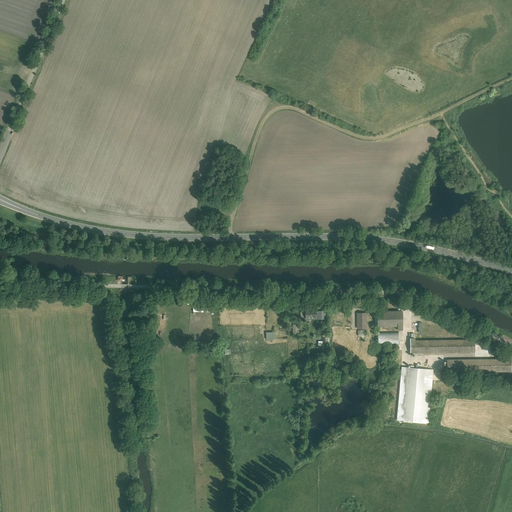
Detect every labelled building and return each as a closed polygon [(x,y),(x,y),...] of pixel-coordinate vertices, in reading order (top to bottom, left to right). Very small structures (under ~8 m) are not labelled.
[(317,311),(305,311),(306,321),(317,321),(317,311)] [(365,329),(365,313),(355,313),(355,329),(365,329)] [(403,332),(403,313),(378,313),(378,329),(397,329),(397,332),(403,332)] [(266,333),(266,346),(272,345),(272,340),(275,340),(274,332),(266,333)] [(378,345),(398,345),(398,334),(378,334),(378,345)] [(476,354),(476,342),(412,342),(412,355),(476,354)] [(369,357),(376,359),(378,350),(371,348),(369,357)] [(511,374),(511,361),(447,362),(448,374),(511,374)] [(428,424),(433,371),(401,368),(396,421),(428,424)]
